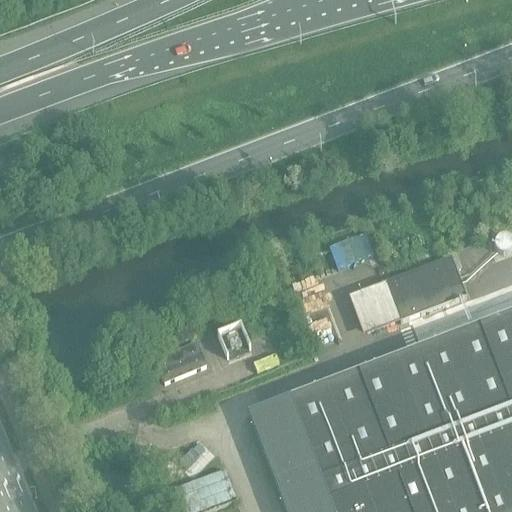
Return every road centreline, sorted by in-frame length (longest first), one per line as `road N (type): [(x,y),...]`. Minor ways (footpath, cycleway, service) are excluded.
road 1 (trunk): [(0,252),(511,57)]
road 2 (trunk): [(0,112),(324,0)]
road 3 (trunk): [(168,0),(0,71)]
